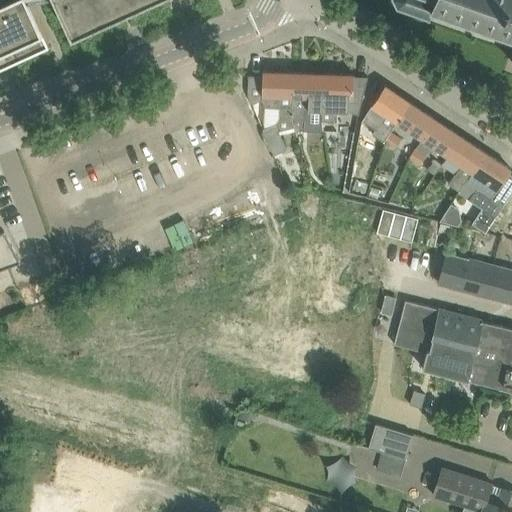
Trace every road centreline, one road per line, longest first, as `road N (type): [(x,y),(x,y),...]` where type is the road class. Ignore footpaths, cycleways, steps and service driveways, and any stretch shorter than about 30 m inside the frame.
road 1 (tertiary): [(0,120),(256,24),(275,0)]
road 2 (residential): [(511,133),(348,23),(300,0)]
road 3 (residential): [(511,451),(374,407)]
